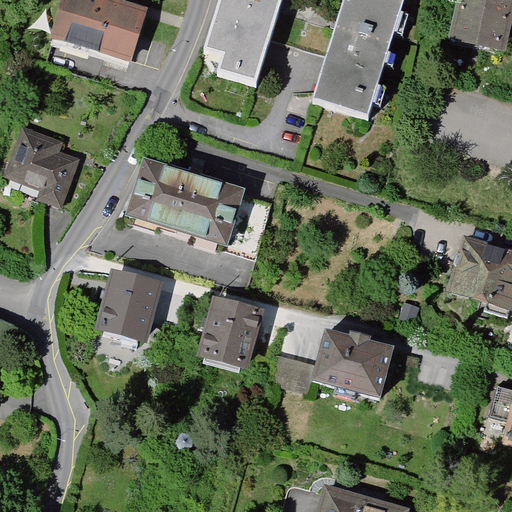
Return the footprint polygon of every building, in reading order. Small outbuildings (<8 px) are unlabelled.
[(133,67),(150,13),(106,0),(64,0),(51,43),(133,67)] [(283,0),(222,0),(206,56),(223,61),(218,76),(257,87),(283,0)] [(408,8),(384,0),(348,0),(316,106),(372,124),(408,8)] [(511,30),(511,0),(456,0),(448,39),(508,52),(511,30)] [(65,141),(23,126),(5,176),(40,189),(36,199),(63,209),(82,159),(62,151),(65,141)] [(248,190),(144,158),(126,216),(230,248),(248,190)] [(448,295),(511,314),(511,253),(465,239),(448,295)] [(162,291),(110,276),(93,336),(145,351),(162,291)] [(423,309),(408,304),(402,319),(418,324),(423,309)] [(196,366),(248,380),(264,320),(212,306),(196,366)] [(313,389),(383,407),(396,355),(373,349),(374,345),(352,339),(351,343),(327,336),(313,389)] [(511,442),(511,393),(499,390),(492,422),(511,427),(507,441),(511,442)] [(413,511),(415,508),(327,483),(319,511),(413,511)]
